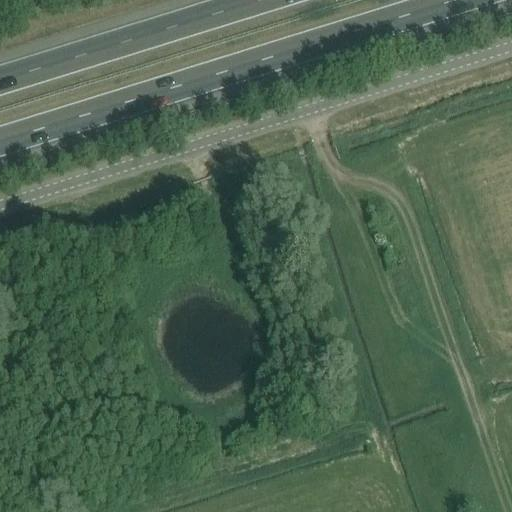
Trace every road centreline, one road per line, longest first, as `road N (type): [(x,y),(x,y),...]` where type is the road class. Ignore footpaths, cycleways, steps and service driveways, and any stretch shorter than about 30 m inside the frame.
road 1 (motorway): [(0,141),(454,0)]
road 2 (unclassified): [(0,205),(287,115)]
road 3 (motorway): [(252,0),(0,78)]
road 4 (unclassified): [(511,45),(287,115)]
